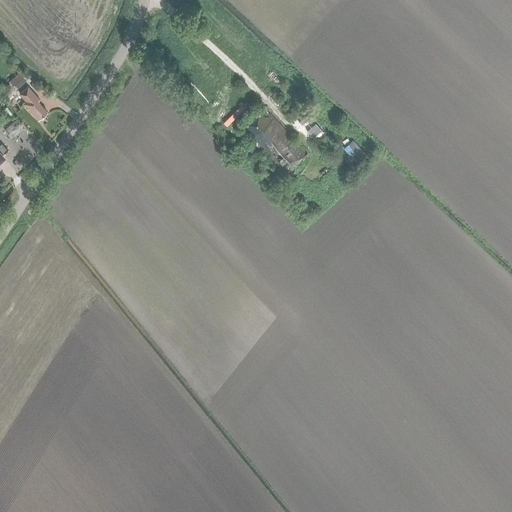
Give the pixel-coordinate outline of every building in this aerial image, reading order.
[(6,97),(27,78),(19,70),(8,80),(10,82),(5,86),(7,89),(3,93),(6,97)] [(26,101),(23,104),(35,117),(37,115),(40,118),(47,112),(38,102),(39,100),(28,87),(19,94),(26,101)] [(223,123),(227,126),(244,109),(241,105),(223,123)] [(248,150),(250,153),(256,147),(284,175),(307,153),(270,114),(266,117),(261,112),(245,126),(254,135),(242,147),(246,153),(248,150)] [(307,114),(298,122),(314,138),(322,130),(307,114)] [(18,118),(4,127),(10,136),(24,127),(18,118)] [(343,151),(356,164),(366,155),(353,141),(343,151)]
